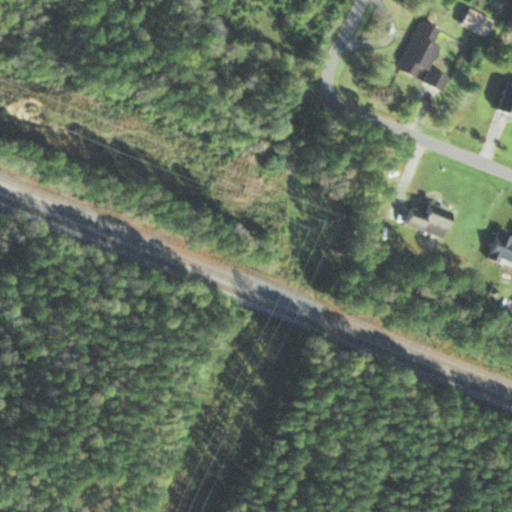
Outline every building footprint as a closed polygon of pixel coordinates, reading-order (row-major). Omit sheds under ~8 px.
[(493,22),(468,11),(461,26),(485,38),(493,22)] [(397,70),(419,81),(441,91),(448,76),(431,68),(440,49),(434,46),(441,31),(420,22),(397,70)] [(511,82),(507,81),(500,110),(511,112),(511,82)] [(404,223),(440,239),(451,212),(428,202),(424,212),(411,206),(404,223)] [(511,236),(498,231),(486,259),(499,264),(501,259),(511,263),(511,236)]
